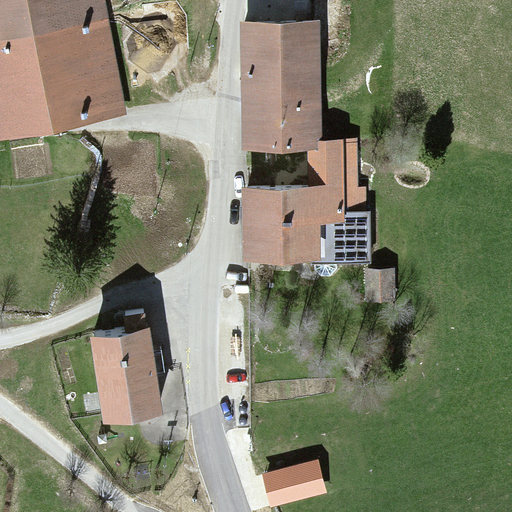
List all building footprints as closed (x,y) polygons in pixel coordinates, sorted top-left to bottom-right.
[(106,0),(0,0),(0,132),(127,107),(106,0)] [(238,184),(241,256),(312,253),(311,222),(342,220),(342,205),(362,205),(362,189),(356,190),(354,140),(315,141),(311,20),(237,23),(241,145),(304,143),(305,182),(238,184)] [(388,271),(364,271),(364,300),(388,299),(388,271)] [(133,333),(99,338),(112,421),(163,413),(148,319),(131,322),(133,333)] [(313,463),(263,473),(269,503),(318,493),(313,463)]
